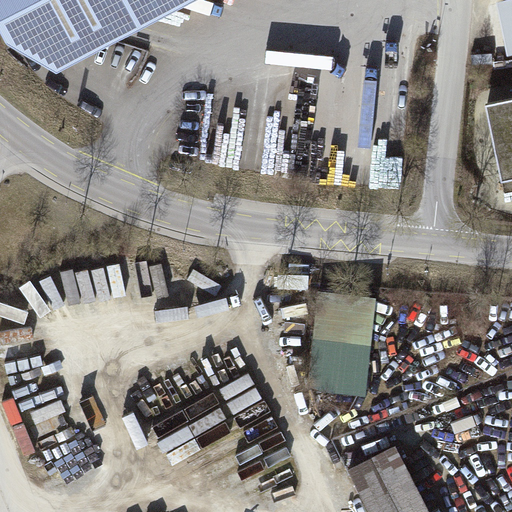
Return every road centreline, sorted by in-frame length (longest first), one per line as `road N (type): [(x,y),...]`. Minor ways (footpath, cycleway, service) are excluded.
road 1 (primary): [(435,247),(255,228),(147,203),(24,137)]
road 2 (track): [(255,228),(265,363),(343,511)]
road 3 (unclassified): [(435,247),(459,0)]
